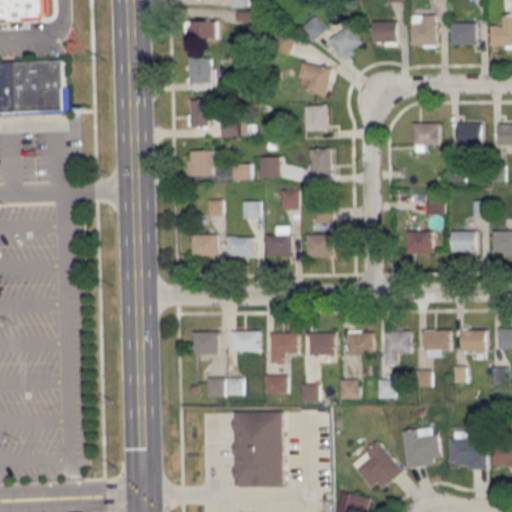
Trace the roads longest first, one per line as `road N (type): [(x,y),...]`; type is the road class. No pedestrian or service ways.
road 1 (secondary): [(141,511),(126,0)]
road 2 (residential): [(135,299),(511,291)]
road 3 (residential): [(374,292),(370,126),(382,98),(419,84),(511,83)]
